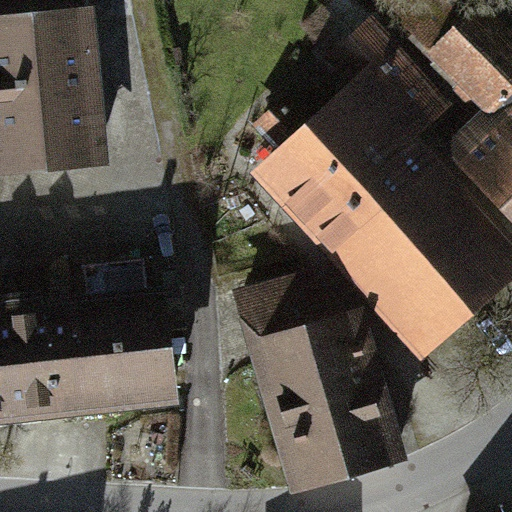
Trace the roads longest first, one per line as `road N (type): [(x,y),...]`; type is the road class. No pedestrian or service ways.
road 1 (unknown): [(236,511),(202,343),(125,80)]
road 2 (residential): [(511,414),(340,511)]
